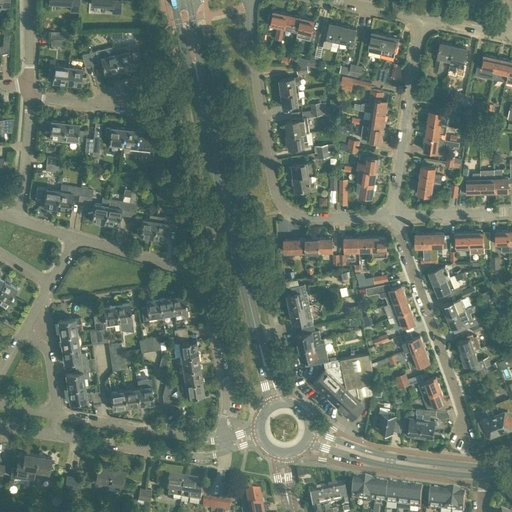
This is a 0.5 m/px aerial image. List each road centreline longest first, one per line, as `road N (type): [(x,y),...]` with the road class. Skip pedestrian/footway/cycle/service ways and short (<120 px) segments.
road 1 (secondary): [(276,404),(199,85)]
road 2 (residential): [(394,219),(309,218),(277,201),(252,0)]
road 3 (residential): [(225,445),(223,375),(202,281),(76,237)]
road 4 (residential): [(462,438),(462,414),(394,219)]
road 5 (residential): [(394,219),(421,18)]
road 6 (residential): [(52,435),(198,457),(225,445)]
road 7 (secondary): [(480,471),(308,437)]
road 8 (residential): [(225,445),(55,415)]
road 9 (residential): [(30,98),(15,219)]
